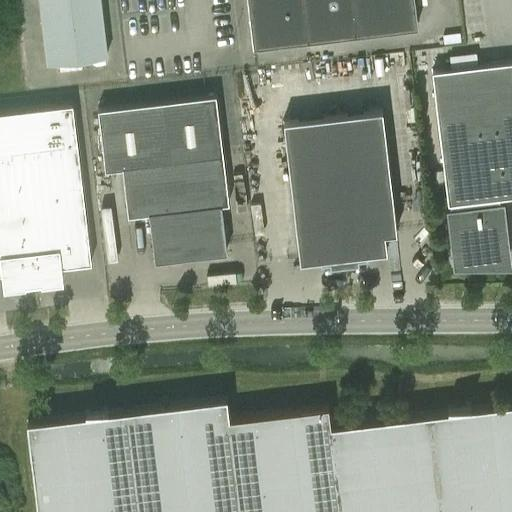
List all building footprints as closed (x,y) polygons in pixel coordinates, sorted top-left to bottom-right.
[(99,0),(39,0),(47,61),(106,54),(99,0)] [(252,44),(417,24),(414,0),(250,0),(256,41),(252,41),(252,44)] [(498,196),(511,193),(511,58),(431,69),(454,260),(477,257),(478,262),(475,262),(475,264),(494,263),(494,262),(492,262),(491,255),(503,254),(502,252),(500,253),(499,243),(507,242),(501,201),(499,202),(498,196)] [(228,201),(222,152),(215,92),(98,106),(105,167),(121,165),(127,213),(148,211),(154,259),(226,250),(220,202),(228,201)] [(0,271),(1,271),(3,287),(25,284),(25,283),(40,281),(40,283),(62,280),(60,264),(90,261),(71,102),(0,110),(0,271)] [(282,118),(299,259),(319,257),(320,261),(329,260),(329,265),(358,261),(358,257),(367,256),(367,251),(386,249),(384,231),(396,230),(396,228),(384,229),(370,110),(382,109),(382,107),(282,118)] [(328,383),(26,422),(37,511),(340,511),(332,422),(328,383)] [(511,511),(511,400),(332,422),(341,511),(511,511)]
